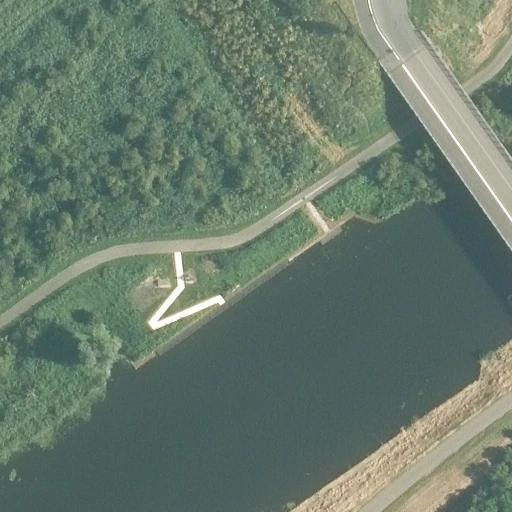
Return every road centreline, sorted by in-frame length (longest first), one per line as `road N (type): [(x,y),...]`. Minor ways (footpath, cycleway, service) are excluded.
road 1 (tertiary): [(511,196),(402,35),(387,0)]
road 2 (tertiary): [(371,511),(511,403)]
